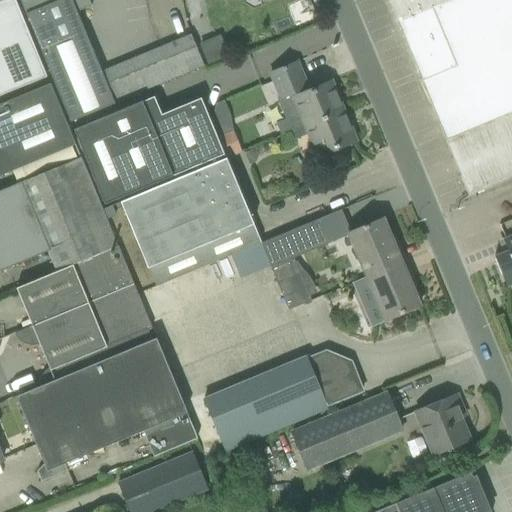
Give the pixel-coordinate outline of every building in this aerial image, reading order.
[(14,0),(5,0),(0,2),(0,96),(47,77),(21,16),(14,0)] [(26,14),(71,122),(114,105),(114,103),(185,73),(185,74),(203,66),(191,36),(101,73),(77,13),(91,7),(88,0),(20,0),(19,0),(25,15),(26,14)] [(511,0),(387,0),(468,196),(511,177),(511,0)] [(209,40),(199,44),(208,65),(229,56),(224,46),(209,40)] [(278,71),(270,74),(281,100),(278,101),(286,120),(276,124),(281,137),(291,133),(342,111),(331,84),(312,92),(308,93),(306,89),(307,89),(296,63),(278,71)] [(0,105),(0,176),(0,177),(76,145),(50,85),(0,105)] [(143,101),(74,130),(105,205),(224,155),(217,135),(202,101),(151,122),(143,101)] [(214,121),(226,118),(222,101),(210,103),(214,121)] [(342,111),(291,133),(295,141),(309,135),(318,156),(320,155),(325,166),(329,168),(349,160),(343,146),(355,141),(354,140),(356,135),(351,123),(347,122),(342,111)] [(233,129),(217,135),(224,155),(225,156),(226,159),(242,153),(233,129)] [(244,153),(249,165),(255,163),(259,155),(256,148),(244,153)] [(0,271),(49,251),(58,272),(118,247),(80,157),(21,181),(21,183),(0,191),(0,271)] [(120,203),(156,287),(261,243),(225,159),(180,178),(120,203)] [(277,285),(288,311),(311,301),(294,259),(330,243),(320,219),(261,243),(277,285)] [(383,219),(348,234),(366,277),(405,261),(399,248),(395,249),(391,238),(383,219)] [(494,257),(506,287),(511,284),(511,236),(505,240),(509,251),(494,257)] [(0,339),(133,285),(118,247),(58,272),(16,289),(32,326),(0,339)] [(366,277),(351,284),(370,327),(385,321),(401,314),(420,306),(412,287),(407,277),(411,276),(405,261),(366,277)] [(38,342),(54,381),(152,340),(148,330),(152,329),(133,285),(0,339),(0,340),(18,333),(20,339),(32,344),(38,342)] [(36,472),(40,482),(66,471),(63,464),(141,432),(152,458),(197,439),(156,339),(152,340),(54,381),(16,397),(44,464),(36,472)] [(259,367),(286,359),(283,349),(256,358),(259,367)] [(324,350),(306,358),(327,407),(363,391),(352,366),(350,361),(324,350)] [(203,401),(224,453),(328,409),(306,358),(203,401)] [(292,433),(307,470),(402,431),(386,394),(292,433)] [(415,412),(433,455),(445,450),(449,453),(458,449),(459,445),(469,441),(457,411),(462,409),(456,395),(415,412)] [(118,484),(129,511),(154,511),(207,490),(192,453),(118,484)] [(485,511),(470,472),(378,511),(374,511),(485,511)]
